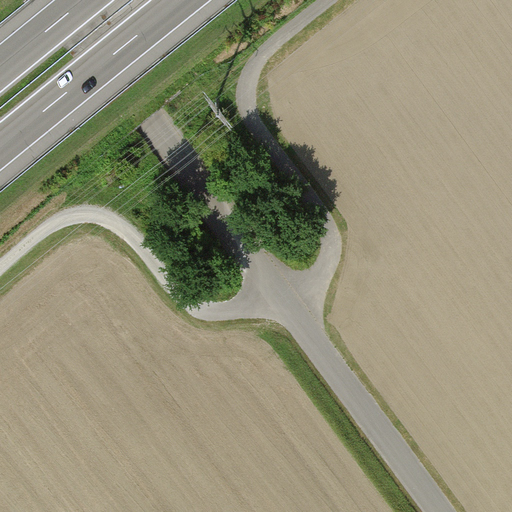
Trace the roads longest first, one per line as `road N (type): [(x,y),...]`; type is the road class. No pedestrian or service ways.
road 1 (track): [(0,267),(53,223),(89,216),(122,229),(178,295),(208,313),(284,298),(320,276),(332,252),(331,229),(258,131),(249,80),(265,52),(333,0)]
road 2 (unclassified): [(441,511),(61,0)]
road 3 (motorway): [(0,149),(183,0)]
